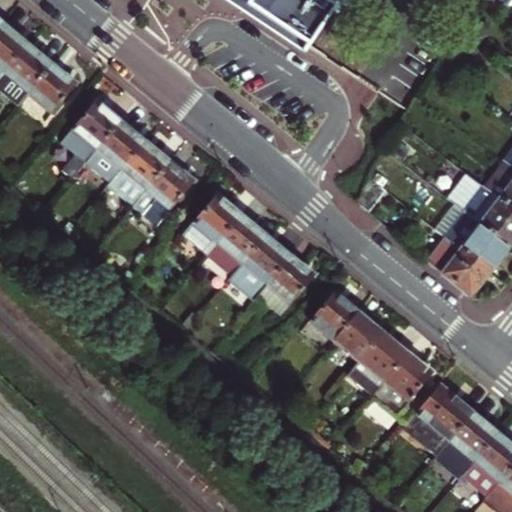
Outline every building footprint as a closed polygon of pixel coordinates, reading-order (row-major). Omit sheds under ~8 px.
[(235,0),(310,48),(341,0),(235,0)] [(439,0),(463,15),(472,0),(439,0)] [(0,26),(0,77),(28,45),(2,23),(0,26)] [(28,45),(0,77),(0,91),(18,106),(28,95),(52,65),(28,45)] [(451,64),(444,59),(436,71),(442,75),(451,64)] [(52,65),(28,95),(52,115),(77,85),(52,65)] [(60,144),(85,165),(86,164),(121,122),(96,101),(60,144)] [(121,122),(86,164),(111,184),(121,172),(145,142),(121,122)] [(145,142),(121,172),(145,192),(169,163),(145,142)] [(511,146),(501,161),(511,170),(511,146)] [(169,163),(145,192),(136,203),(161,224),(194,183),(169,163)] [(473,180),(454,206),(463,212),(482,187),(473,180)] [(511,180),(498,199),(511,209),(511,180)] [(511,243),(511,209),(498,199),(482,187),(463,212),(509,248),(511,243)] [(207,255),(240,215),(216,195),(184,235),(207,255)] [(454,206),(435,231),(443,237),(463,212),(454,206)] [(490,273),(509,248),(463,212),(443,237),(445,238),(490,273)] [(207,255),(232,276),(266,236),(240,215),(207,255)] [(257,296),(266,285),(290,256),(266,236),(232,276),(257,296)] [(471,297),(490,273),(445,238),(435,251),(450,262),(441,272),(471,297)] [(428,261),(441,272),(450,262),(435,251),(428,261)] [(266,285),(291,305),(315,276),(290,256),(266,285)] [(266,285),(257,296),(282,316),(291,305),(266,285)] [(310,322),(334,342),(358,312),(334,293),(310,322)] [(359,362),(383,333),(358,312),(334,342),(359,362)] [(383,333),(359,362),(347,376),(372,397),(374,395),(408,354),(383,333)] [(432,373),(408,354),(374,395),(398,415),(432,373)] [(440,386),(416,415),(449,443),(473,413),(440,386)] [(498,434),(473,413),(449,443),(432,463),(457,483),(460,480),(498,434)] [(511,445),(498,434),(460,480),(485,500),(511,467),(511,445)] [(511,511),(511,467),(485,500),(498,511),(511,511)]
